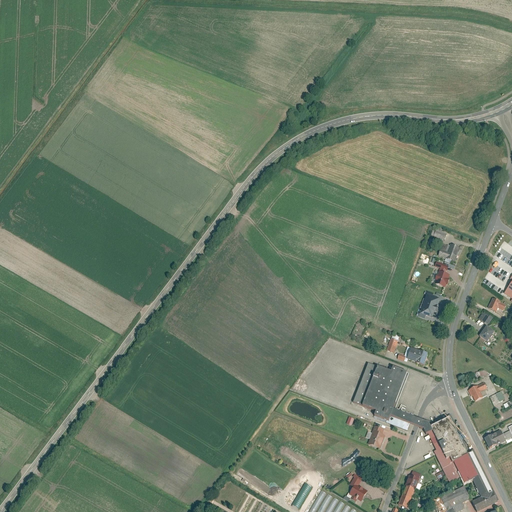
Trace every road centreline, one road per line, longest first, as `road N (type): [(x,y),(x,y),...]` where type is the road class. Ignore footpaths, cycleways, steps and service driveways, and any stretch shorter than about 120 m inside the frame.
road 1 (secondary): [(0,511),(254,174),(285,147),(359,117),(458,120),(500,110)]
road 2 (tertiary): [(493,221),(451,335),(451,387)]
road 3 (residential): [(383,511),(425,402),(451,387)]
road 4 (tertiary): [(451,387),(510,511)]
